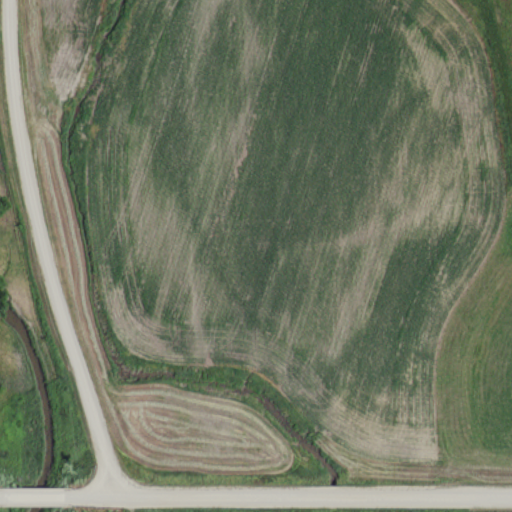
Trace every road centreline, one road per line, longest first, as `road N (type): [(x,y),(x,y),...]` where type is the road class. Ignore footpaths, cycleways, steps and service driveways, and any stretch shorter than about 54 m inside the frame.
road 1 (tertiary): [(511,496),(0,496)]
road 2 (residential): [(98,496),(10,77),(10,0)]
